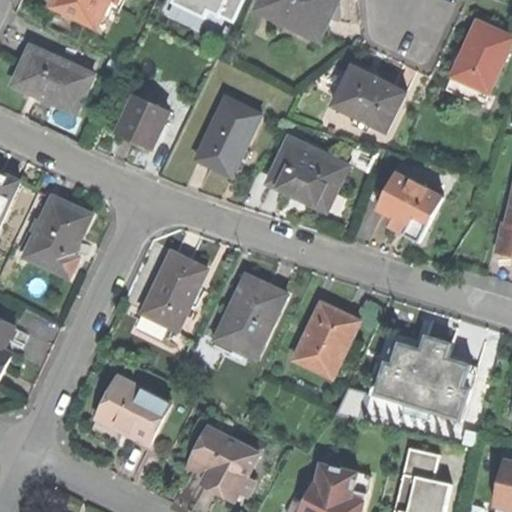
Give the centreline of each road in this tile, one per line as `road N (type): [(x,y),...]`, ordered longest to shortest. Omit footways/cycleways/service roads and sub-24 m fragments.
road 1 (residential): [(511,315),(145,195)]
road 2 (residential): [(27,449),(145,195)]
road 3 (residential): [(145,195),(0,128)]
road 4 (residential): [(27,449),(154,511)]
